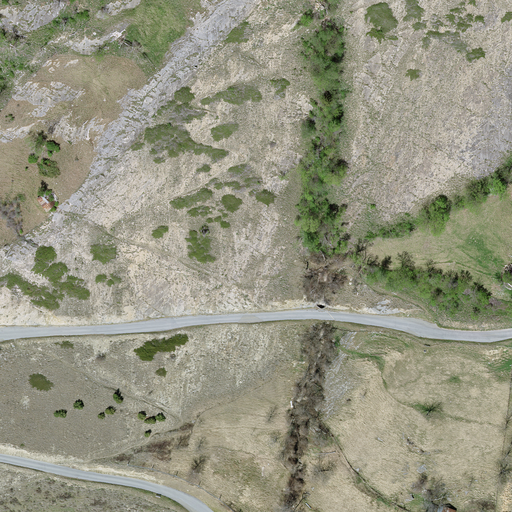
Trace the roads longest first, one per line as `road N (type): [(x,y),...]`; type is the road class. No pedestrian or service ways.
road 1 (unclassified): [(0,337),(332,317),(511,335)]
road 2 (unclassified): [(204,511),(167,493),(0,458)]
